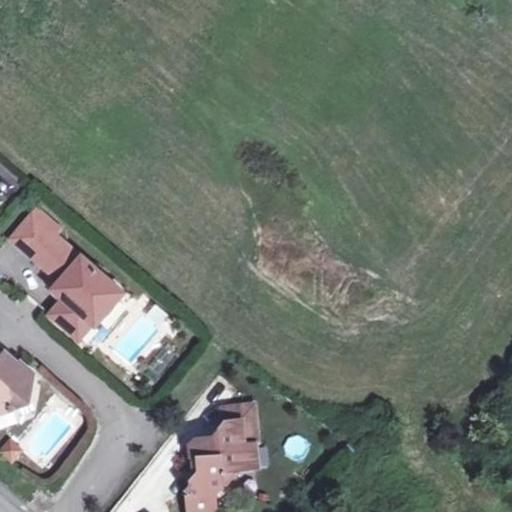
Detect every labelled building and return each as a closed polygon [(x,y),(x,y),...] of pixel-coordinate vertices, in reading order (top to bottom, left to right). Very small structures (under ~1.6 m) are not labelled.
[(9,237),(30,255),(50,232),(56,226),(35,207),(9,237)] [(47,314),(69,332),(82,317),(89,323),(93,318),(114,293),(117,289),(50,232),(30,255),(58,279),(50,289),(60,299),(47,314)] [(122,299),(114,293),(93,318),(100,324),(122,299)] [(82,317),(69,332),(76,338),(89,323),(82,317)] [(0,419),(4,423),(6,425),(10,420),(8,418),(19,405),(16,363),(2,352),(0,353),(0,419)] [(187,449),(200,460),(196,464),(202,469),(182,493),(189,499),(189,511),(214,511),(213,499),(226,486),(223,473),(232,464),(241,463),(242,472),(258,470),(256,447),(261,447),(257,406),(226,409),(229,437),(195,440),(187,449)] [(8,436),(0,443),(0,455),(7,463),(21,451),(8,436)]
